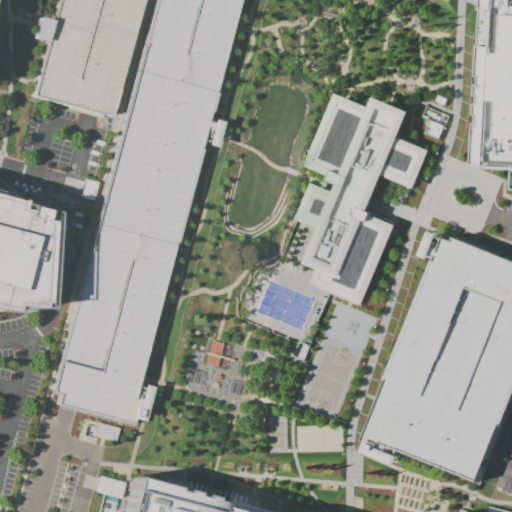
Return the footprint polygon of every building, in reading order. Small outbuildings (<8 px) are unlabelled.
[(58,0),(55,14),(37,9),(33,25),(30,40),(43,43),(30,97),(91,112),(109,117),(138,0),(58,0)] [(159,0),(51,405),(126,425),(239,0),(159,0)] [(511,0),(499,0),(491,163),(511,164),(511,0)] [(316,281),(366,303),(401,222),(375,211),(387,181),(419,195),(439,147),(407,134),(418,109),(378,92),(373,103),(340,89),(308,164),(345,180),(339,193),(316,183),(302,216),(326,227),(312,259),(323,264),(316,281)] [(439,137),(442,123),(428,120),(425,134),(439,137)] [(42,309),(43,295),(46,258),(47,259),(48,212),(43,210),(37,210),(21,206),(19,212),(13,209),(15,202),(0,197),(0,310),(3,311),(14,313),(16,309),(42,309)] [(369,434),(483,479),(511,403),(511,254),(448,229),(369,434)] [(92,436),(113,442),(117,428),(95,422),(92,436)] [(270,511),(132,476),(122,511),(270,511)] [(94,493),(121,496),(122,484),(96,481),(94,493)]
